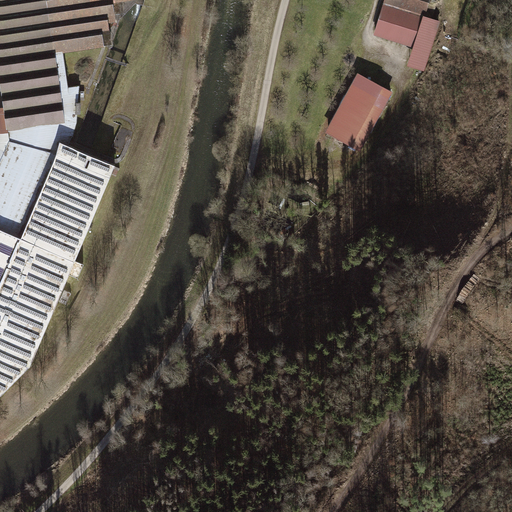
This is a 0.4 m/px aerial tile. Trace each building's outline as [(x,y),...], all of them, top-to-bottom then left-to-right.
[(0,0),(0,73),(9,133),(66,122),(54,54),(107,47),(104,33),(118,30),(115,13),(124,12),(123,3),(141,0),(140,0),(0,0)] [(428,0),(383,0),(374,34),(412,46),(411,50),(428,55),(439,19),(425,14),(428,0)] [(393,92),(358,73),(325,132),(360,151),(393,92)] [(0,228),(0,399),(32,366),(117,165),(89,153),(81,150),(74,147),(61,141),(21,239),(0,228)] [(73,276),(81,278),(84,264),(77,262),(73,276)]
